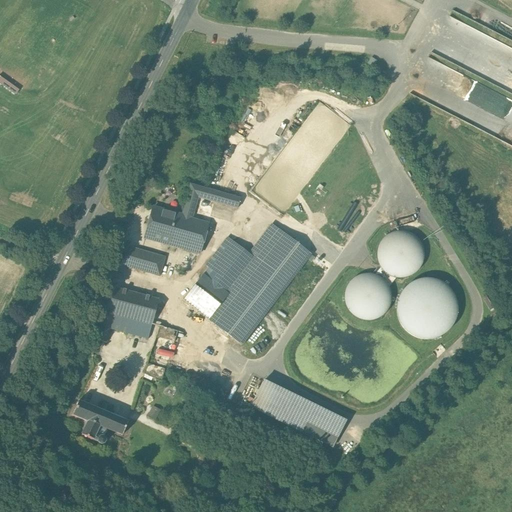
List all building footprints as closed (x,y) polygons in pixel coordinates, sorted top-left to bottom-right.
[(0,44),(0,50),(13,54),(15,48),(0,44)] [(453,109),(462,111),(464,105),(454,102),(453,109)] [(190,185),(185,204),(182,216),(177,215),(169,244),(200,253),(211,216),(199,213),(197,221),(192,219),(198,197),(237,208),(240,199),(190,185)] [(169,244),(169,242),(169,241),(177,215),(153,208),(145,237),(169,244)] [(382,232),(378,264),(386,265),(385,274),(418,277),(422,236),(382,232)] [(215,325),(218,327),(241,345),(310,255),(284,235),(261,264),(232,241),(211,269),(210,269),(208,268),(183,300),(215,325)] [(117,264),(124,266),(159,276),(165,257),(122,245),(122,246),(117,264)] [(380,282),(376,280),(372,278),(368,278),(364,278),(361,278),(358,280),(354,282),(351,285),(350,287),(348,290),(346,294),(346,297),(346,300),(347,304),(348,307),(350,311),(352,313),(355,316),(359,318),(364,319),(368,319),(373,319),(377,317),(380,315),(384,311),(386,307),(388,302),(388,297),(387,294),(386,289),(383,285),(380,282)] [(453,335),(452,280),(400,281),(401,336),(453,335)] [(111,287),(104,310),(104,312),(151,324),(158,300),(111,287)] [(114,314),(113,314),(104,312),(96,340),(106,343),(106,342),(107,342),(109,335),(108,335),(114,315),(114,314)] [(156,337),(175,343),(180,344),(184,333),(160,326),(159,326),(156,337)] [(147,364),(164,369),(165,369),(174,342),(156,337),(147,364)] [(178,373),(195,378),(197,379),(200,368),(181,362),(178,373)] [(171,371),(150,365),(147,364),(143,374),(166,384),(171,371)] [(334,416),(277,388),(263,381),(251,407),(278,420),(332,447),(345,421),(334,416),(334,419),(334,416)] [(128,422),(108,414),(108,413),(78,401),(72,415),(87,421),(81,435),(97,442),(98,443),(100,444),(102,444),(103,444),(105,443),(105,441),(105,439),(104,438),(103,437),(102,436),(100,436),(99,437),(95,436),(100,425),(122,435),(128,422)] [(156,419),(161,410),(153,405),(147,415),(156,419)]
